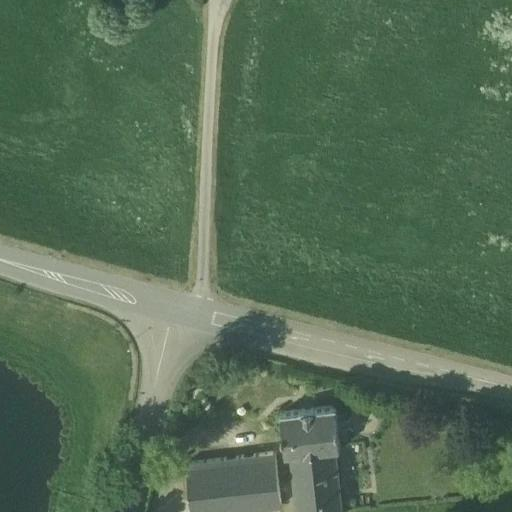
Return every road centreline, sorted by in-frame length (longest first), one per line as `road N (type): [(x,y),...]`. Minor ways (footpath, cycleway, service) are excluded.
road 1 (unclassified): [(184,304),(511,388)]
road 2 (track): [(205,311),(220,0)]
road 3 (tertiary): [(184,304),(130,511)]
road 4 (unclassified): [(0,253),(184,304)]
